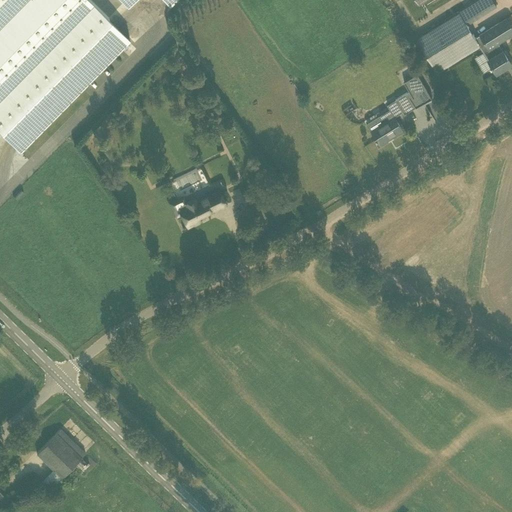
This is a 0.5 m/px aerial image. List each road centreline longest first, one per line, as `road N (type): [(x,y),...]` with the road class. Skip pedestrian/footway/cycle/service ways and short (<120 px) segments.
road 1 (unclassified): [(62,379),(143,313),(318,225),(511,104)]
road 2 (track): [(511,356),(318,225)]
road 3 (secondary): [(197,511),(62,379)]
